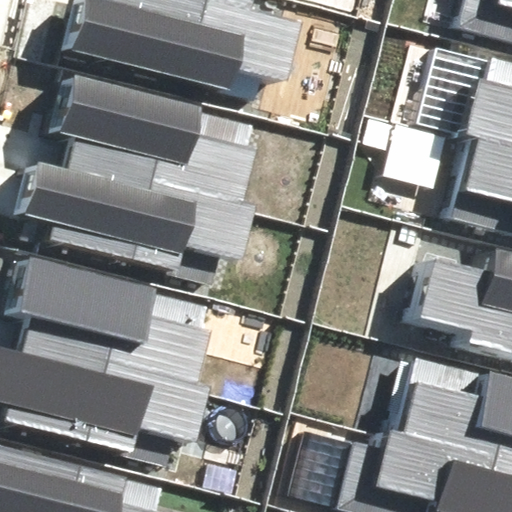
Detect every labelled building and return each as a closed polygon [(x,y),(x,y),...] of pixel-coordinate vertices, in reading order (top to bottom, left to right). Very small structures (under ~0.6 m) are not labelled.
[(286,14),(237,2),(237,0),(56,0),(47,36),(78,43),(74,60),(248,103),(255,75),(270,79),(286,14)] [(511,0),(469,0),(469,2),(484,6),(478,34),(511,41),(511,0)] [(440,137),(454,141),(511,153),(511,61),(475,54),(468,82),(454,79),(440,137)] [(54,132),(50,150),(224,188),(242,109),(46,66),(32,128),(54,132)] [(511,153),(454,141),(436,220),(511,236),(511,153)] [(238,192),(224,188),(50,150),(47,167),(15,159),(3,212),(34,219),(30,236),(204,275),(210,247),(225,250),(238,192)] [(398,311),(511,341),(511,257),(469,246),(465,262),(415,249),(398,311)] [(0,317),(9,319),(5,336),(179,375),(197,295),(1,252),(0,256),(0,317)] [(193,378),(179,375),(5,336),(2,353),(0,352),(0,425),(158,462),(165,433),(180,437),(193,378)] [(383,423),(511,453),(511,369),(402,344),(383,423)] [(511,511),(511,453),(383,423),(369,420),(356,479),(370,482),(364,510),(371,511),(511,511)] [(0,511),(160,511),(161,509),(147,506),(153,477),(0,442),(0,511)]
